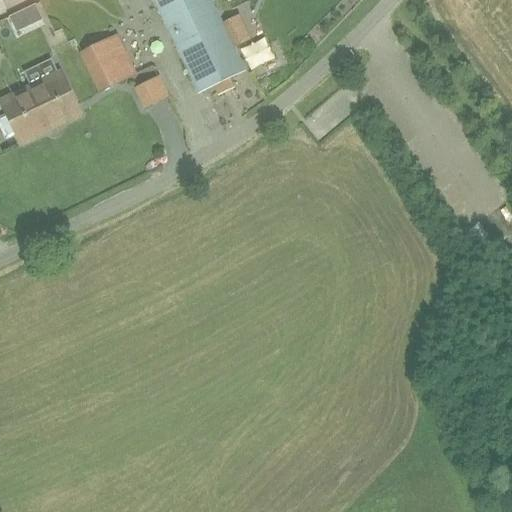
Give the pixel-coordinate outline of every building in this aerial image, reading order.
[(153,0),(161,16),(198,93),(214,85),(218,94),(232,88),(227,79),(244,71),(232,47),(249,39),(238,17),(222,25),(209,0),(153,0)] [(35,5),(23,11),(31,26),(42,20),(35,5)] [(100,92),(121,81),(136,75),(117,37),(103,44),(82,54),(100,92)] [(21,144),(80,115),(60,74),(1,102),(21,144)] [(144,84),(151,107),(177,99),(169,75),(144,84)]
